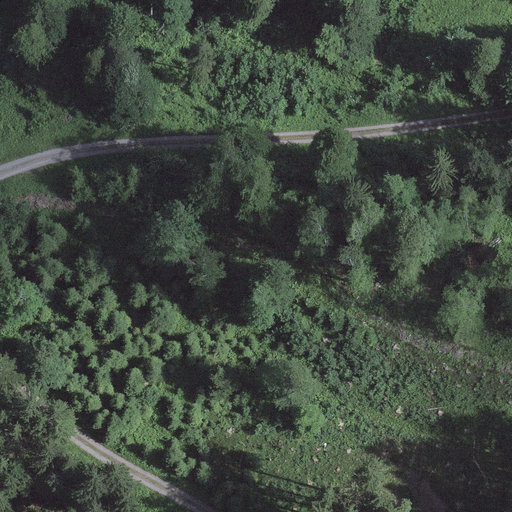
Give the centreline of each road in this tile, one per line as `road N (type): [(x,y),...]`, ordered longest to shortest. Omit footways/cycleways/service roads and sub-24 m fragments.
road 1 (track): [(511,110),(230,142),(112,146),(0,173)]
road 2 (track): [(0,367),(59,419),(205,511)]
